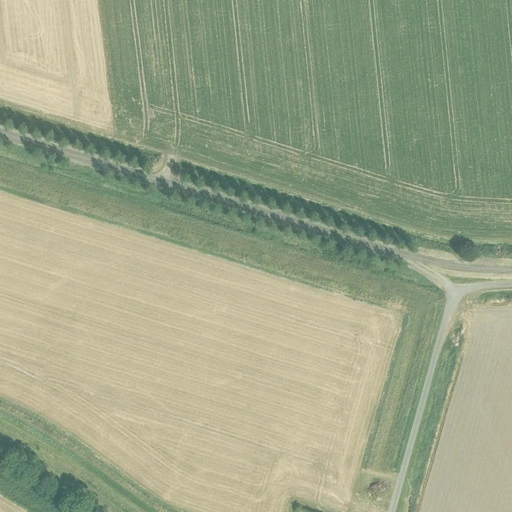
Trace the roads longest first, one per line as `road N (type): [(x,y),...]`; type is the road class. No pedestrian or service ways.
road 1 (track): [(511,269),(413,260),(0,129)]
road 2 (unclassified): [(391,511),(454,290)]
